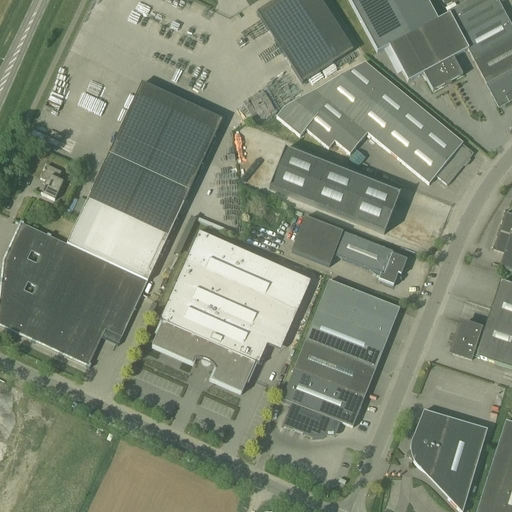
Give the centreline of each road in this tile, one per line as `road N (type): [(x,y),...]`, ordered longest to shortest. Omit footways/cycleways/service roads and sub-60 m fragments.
road 1 (unclassified): [(352,511),(453,251),(511,155)]
road 2 (tertiary): [(325,511),(0,359)]
